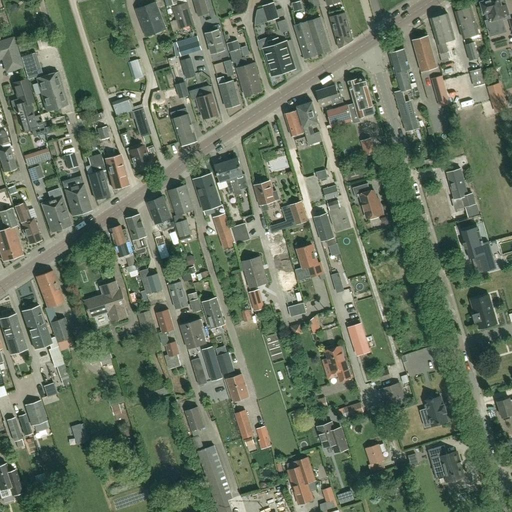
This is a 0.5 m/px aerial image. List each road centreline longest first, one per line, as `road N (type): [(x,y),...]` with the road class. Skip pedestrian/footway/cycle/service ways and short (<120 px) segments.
road 1 (unclassified): [(503,511),(369,42)]
road 2 (secondary): [(0,289),(369,42)]
